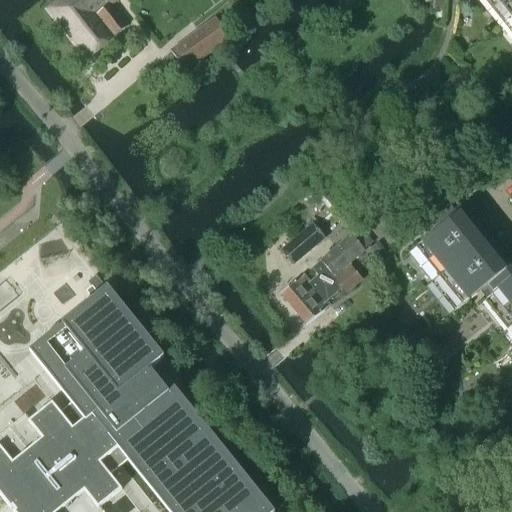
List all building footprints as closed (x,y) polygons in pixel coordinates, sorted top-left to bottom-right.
[(61,0),(48,10),(90,62),(127,30),(109,8),(119,0),(61,0)] [(511,0),(485,0),(511,33),(511,0)] [(173,51),(187,69),(229,38),(216,21),(173,51)] [(511,279),(510,281),(503,274),(510,269),(456,201),(434,219),(442,228),(409,254),(456,312),(481,292),(487,299),(485,301),(511,334),(511,279)] [(283,252),(293,264),(324,239),(314,226),(283,252)] [(312,270),(317,277),(310,283),(304,275),(280,294),(306,326),(329,307),(325,302),(341,290),(345,295),(361,282),(350,269),(347,271),(345,268),(364,252),(352,237),(312,270)] [(368,256),(358,265),(363,271),(373,263),(368,256)] [(92,287),(86,292),(93,301),(99,296),(92,287)] [(0,448),(0,497),(6,505),(10,510),(13,508),(15,511),(14,511),(60,511),(84,493),(98,510),(121,491),(108,474),(120,465),(126,460),(167,511),(272,511),(173,388),(171,386),(168,389),(165,391),(150,372),(164,361),(107,290),(62,327),(64,329),(60,332),(58,330),(29,353),(76,411),(65,420),(52,404),(28,423),(42,440),(12,464),(0,448)]
